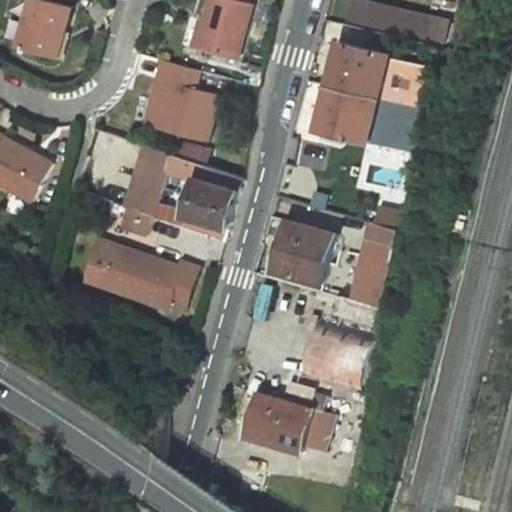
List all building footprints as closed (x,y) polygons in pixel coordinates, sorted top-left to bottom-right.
[(32,0),(19,46),(59,58),(75,5),(65,3),(65,0),(32,0)] [(213,0),(201,47),(236,57),(250,3),(243,0),(242,0),(213,0)] [(448,24),(357,2),(352,19),(443,42),(448,24)] [(346,42),(323,129),(418,154),(440,70),(394,58),(395,55),(346,42)] [(148,123),(209,141),(222,96),(199,89),(204,70),(167,59),(161,79),(175,83),(169,103),(155,99),(148,123)] [(0,182),(37,201),(56,163),(0,133),(0,182)] [(202,177),(206,164),(180,155),(176,169),(202,177)] [(193,211),(162,201),(157,216),(227,240),(246,177),(206,164),(202,177),(193,211)] [(151,235),(157,216),(129,207),(123,226),(151,235)] [(341,235),(293,219),(278,270),(326,285),(341,235)] [(354,299),(383,308),(400,230),(371,222),(354,299)] [(88,279),(171,307),(172,303),(187,308),(201,268),(187,263),(185,267),(151,256),(149,261),(119,250),(100,243),(88,279)] [(151,256),(121,245),(119,250),(149,261),(151,256)] [(338,295),(329,327),(377,340),(387,309),(383,308),(354,299),(338,295)] [(322,315),(314,312),(309,329),(317,331),(322,315)] [(321,324),(306,373),(363,391),(377,340),(329,327),(321,324)] [(318,389),(293,382),(290,395),(314,402),(318,389)] [(329,397),(318,394),(314,408),(264,392),(251,434),(270,440),(270,442),(306,452),(309,442),(327,448),(337,414),(325,411),(329,397)]
